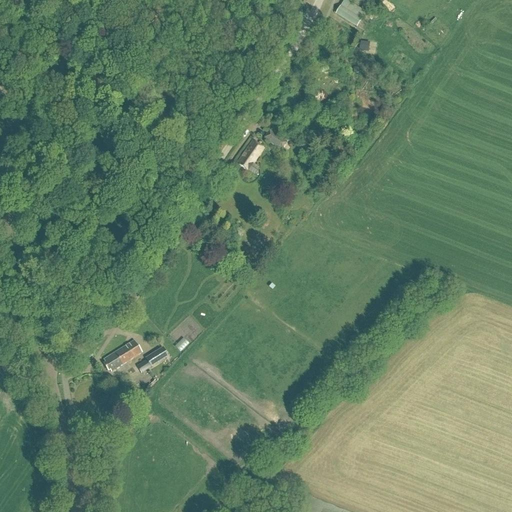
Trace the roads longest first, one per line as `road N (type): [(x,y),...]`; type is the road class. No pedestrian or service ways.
road 1 (unclassified): [(44,360),(99,336),(319,0)]
road 2 (tertiary): [(44,360),(0,206)]
road 3 (tertiary): [(76,511),(44,360)]
